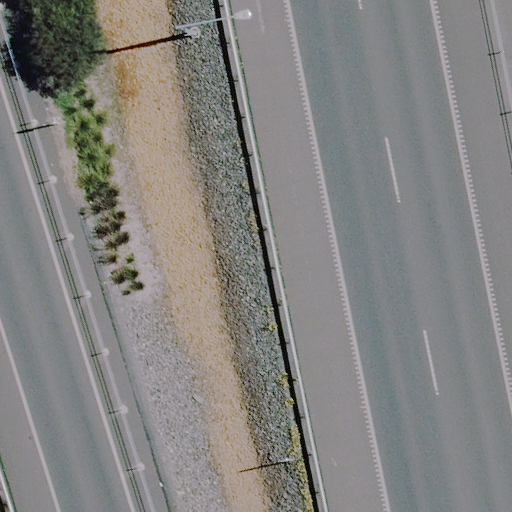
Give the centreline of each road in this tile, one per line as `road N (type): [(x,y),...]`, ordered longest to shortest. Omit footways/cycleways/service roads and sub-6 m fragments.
road 1 (motorway): [(474,511),(386,0)]
road 2 (motorway): [(100,511),(0,187)]
